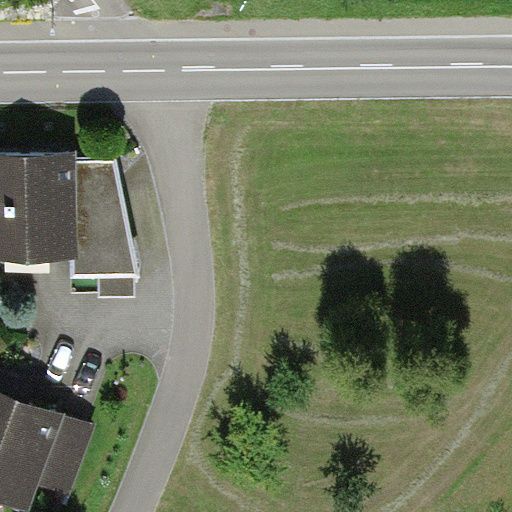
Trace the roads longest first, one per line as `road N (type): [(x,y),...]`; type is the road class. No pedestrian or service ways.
road 1 (residential): [(135,511),(168,445),(196,345),(196,273),(164,102),(144,71)]
road 2 (tertiary): [(511,66),(144,71)]
road 3 (tertiary): [(144,71),(0,73)]
